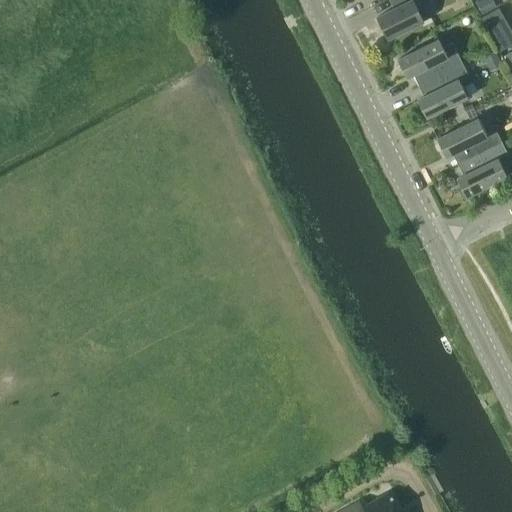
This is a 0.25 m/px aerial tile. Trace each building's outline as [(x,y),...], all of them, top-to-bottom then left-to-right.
[(432,2),(430,0),(389,0),(393,8),(376,17),(387,39),(423,21),(418,9),(432,2)] [(489,0),(479,0),(476,2),(483,14),(494,8),(489,0)] [(494,43),(508,35),(511,32),(511,29),(504,15),(484,25),(494,43)] [(413,75),(418,85),(462,63),(451,42),(442,47),(438,39),(397,60),(406,78),(413,75)] [(511,46),(503,52),(511,68),(511,46)] [(494,51),(483,56),(491,71),(501,65),(494,51)] [(462,63),(418,85),(423,96),(417,99),(426,118),(467,97),(459,80),(468,75),(462,63)] [(452,154),(457,165),(502,142),(496,131),(486,135),(478,118),(437,139),(446,157),(452,154)] [(502,142),(457,165),(463,175),(456,179),(465,197),(507,176),(498,159),(507,154),(502,142)] [(398,511),(387,492),(367,503),(364,497),(337,511),(398,511)]
